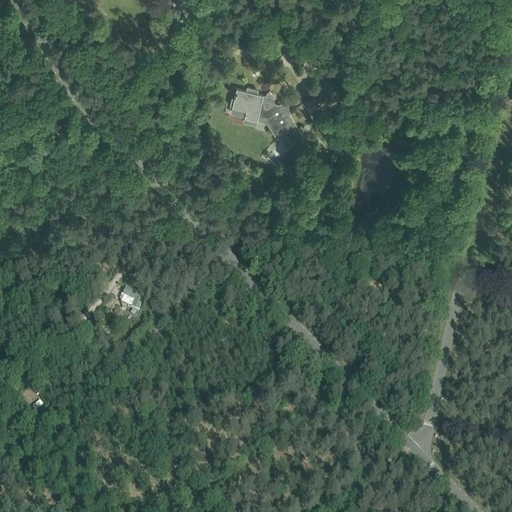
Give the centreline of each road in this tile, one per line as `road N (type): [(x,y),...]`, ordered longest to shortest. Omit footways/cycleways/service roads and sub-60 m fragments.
road 1 (tertiary): [(410,444),(98,123),(12,0)]
road 2 (residential): [(410,444),(427,426),(459,285),(471,279),(511,288)]
